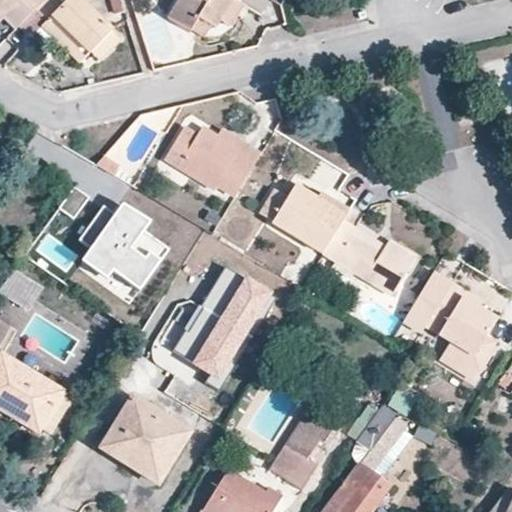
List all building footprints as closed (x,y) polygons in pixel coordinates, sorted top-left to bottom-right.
[(0,0),(0,12),(5,18),(16,29),(37,9),(46,0),(0,0)] [(46,0),(37,9),(49,21),(87,59),(93,53),(113,33),(80,1),(78,0),(46,0)] [(236,0),(240,2),(240,0),(180,0),(169,19),(188,29),(196,16),(213,26),(218,29),(222,21),(234,0),(236,0)] [(247,6),(240,2),(236,0),(234,0),(222,21),(233,28),(247,6)] [(196,16),(188,29),(205,38),(213,26),(196,16)] [(87,59),(49,21),(43,26),(81,64),(87,59)] [(122,42),(113,33),(93,53),(102,62),(122,42)] [(236,195),(262,153),(244,143),(239,149),(219,137),(204,128),(198,136),(185,128),(171,149),(185,158),(179,168),(217,192),(220,186),(236,195)] [(239,149),(244,143),(223,129),(219,137),(239,149)] [(164,160),(179,168),(185,158),(171,149),(164,160)] [(254,212),(273,224),(297,185),(290,180),(280,196),(268,188),(254,212)] [(343,222),(347,215),(317,197),(297,185),(273,224),(323,254),(343,222)] [(91,199),(76,189),(61,210),(76,221),(91,199)] [(347,215),(351,208),(321,191),(317,197),(347,215)] [(94,251),(119,217),(106,208),(82,242),(94,251)] [(94,251),(84,265),(109,282),(115,274),(142,294),(172,253),(146,234),(151,227),(125,208),(119,217),(94,251)] [(343,222),(323,254),(395,297),(417,257),(390,241),(386,247),(382,255),(351,236),(355,229),(343,222)] [(382,255),(386,247),(355,229),(351,236),(382,255)] [(231,261),(202,307),(254,340),(284,294),(231,261)] [(18,272),(1,292),(25,312),(42,291),(18,272)] [(435,273),(404,326),(422,337),(428,326),(433,317),(446,325),(441,333),(440,335),(451,342),(440,360),(474,381),(496,343),(487,338),(498,320),(483,311),(463,299),(467,293),(435,273)] [(467,293),(463,299),(483,311),(487,305),(467,293)] [(206,385),(220,394),(254,340),(202,307),(172,353),(211,378),(206,385)] [(433,317),(428,326),(441,333),(446,325),(433,317)] [(0,326),(0,400),(8,405),(3,412),(41,433),(43,429),(51,416),(60,422),(74,398),(64,393),(65,392),(4,357),(10,346),(9,333),(0,326)] [(134,397),(124,412),(133,418),(117,446),(145,463),(140,473),(160,485),(193,433),(134,397)] [(314,401),(286,446),(318,466),(323,458),(312,451),(319,441),(324,444),(340,417),(314,401)] [(398,418),(400,416),(382,407),(357,442),(368,450),(373,454),(380,445),(389,451),(406,427),(398,418)] [(133,418),(124,412),(100,449),(140,473),(145,463),(117,446),(133,418)] [(53,435),(60,422),(51,416),(43,429),(53,435)] [(433,444),(432,468),(456,468),(457,445),(433,444)] [(372,473),(389,451),(380,445),(373,454),(368,450),(359,464),(372,473)] [(303,490),(318,466),(308,459),(286,446),(271,470),(303,490)] [(371,511),(390,486),(372,473),(359,464),(324,511),(371,511)] [(204,511),(274,511),(283,498),(269,489),(267,493),(231,471),(204,511)] [(511,511),(511,491),(509,490),(492,511),(511,511)]
